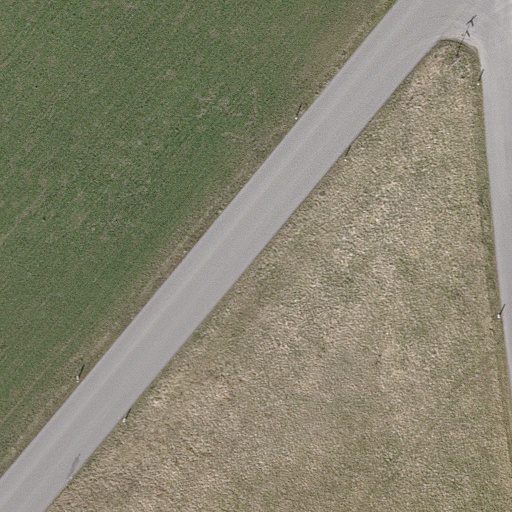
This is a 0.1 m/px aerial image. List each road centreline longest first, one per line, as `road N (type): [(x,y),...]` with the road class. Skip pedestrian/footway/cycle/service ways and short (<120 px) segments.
road 1 (tertiary): [(9,511),(439,0)]
road 2 (unclassified): [(511,251),(502,0)]
